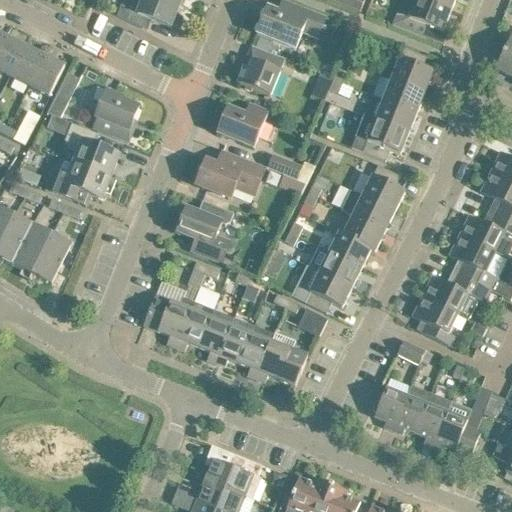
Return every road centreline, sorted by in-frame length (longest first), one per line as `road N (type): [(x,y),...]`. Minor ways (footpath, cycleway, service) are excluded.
road 1 (residential): [(312,446),(468,116),(466,102)]
road 2 (residential): [(89,357),(194,101)]
road 3 (residential): [(194,101),(0,2)]
road 4 (residential): [(475,511),(312,446)]
road 5 (residential): [(312,446),(189,398)]
road 6 (residential): [(144,511),(189,398)]
